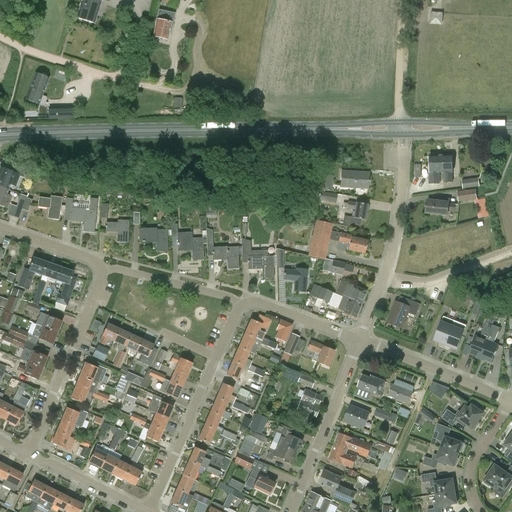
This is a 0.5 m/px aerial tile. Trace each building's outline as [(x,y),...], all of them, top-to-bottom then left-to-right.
[(94,24),(96,16),(101,0),(81,0),(76,18),(94,24)] [(175,14),(158,10),(156,20),(158,20),(154,37),(166,40),(168,33),(170,33),(175,14)] [(36,74),(26,99),(39,104),(48,79),(36,74)] [(73,119),(73,108),(49,108),(49,119),(73,119)] [(485,169),(492,169),(491,153),(485,154),(485,161),(484,161),(485,169)] [(439,173),(443,173),(444,173),(443,156),(430,157),(430,174),(429,174),(429,185),(439,185),(439,173)] [(452,183),(452,173),(452,156),(443,156),(444,173),(443,173),(443,183),(452,183)] [(412,177),(421,178),(422,162),(413,161),(412,177)] [(34,175),(36,171),(24,167),(22,171),(34,175)] [(0,168),(0,187),(8,191),(10,185),(15,187),(19,176),(0,168)] [(368,189),(369,174),(341,172),(340,187),(368,189)] [(319,191),(332,192),(333,177),(324,176),(324,182),(320,182),(319,191)] [(463,190),(479,187),(478,179),(462,181),(463,190)] [(6,195),(8,191),(0,187),(0,205),(7,208),(11,197),(6,195)] [(458,203),(476,200),(475,190),(457,192),(458,203)] [(319,199),(335,203),(337,195),(320,191),(319,199)] [(16,208),(28,212),(32,200),(26,198),(26,196),(21,194),(16,208)] [(511,204),(511,196),(497,203),(505,223),(507,223),(510,222),(511,221),(511,220),(506,207),(511,204)] [(59,221),(62,198),(50,197),(50,199),(39,198),(37,208),(48,209),(47,219),(59,221)] [(480,218),(491,216),(486,198),(476,201),(480,218)] [(94,233),(96,211),(97,200),(89,199),(88,211),(85,210),(71,208),(72,199),(66,199),(63,221),(70,221),(83,222),(82,232),(94,233)] [(425,214),(441,216),(447,216),(447,212),(454,213),(455,205),(449,204),(449,203),(427,201),(425,214)] [(354,210),(353,218),(351,217),(349,225),(359,227),(360,220),(365,221),(368,205),(355,203),(348,202),(346,209),(354,210)] [(106,219),(108,205),(101,204),(99,218),(106,219)] [(206,216),(216,216),(216,206),(205,207),(206,216)] [(128,244),(129,221),(117,221),(117,223),(106,223),(105,233),(117,233),(116,243),(128,244)] [(329,240),(331,232),(332,225),(316,221),(308,257),(325,260),(329,240)] [(171,237),(177,237),(178,251),(191,250),(192,261),(204,260),(202,238),(192,239),(191,233),(177,234),(177,225),(171,225),(171,237)] [(156,253),(168,252),(167,230),(156,230),(156,229),(138,229),(139,243),(155,242),(156,253)] [(338,242),(340,234),(331,232),(329,240),(338,242)] [(364,254),(367,242),(360,240),(360,238),(340,234),(338,242),(349,245),(347,251),(364,254)] [(262,279),(274,279),(273,257),(267,257),(267,251),(251,251),(250,242),(241,240),(242,263),(248,263),(248,269),(262,269),(262,279)] [(238,247),(227,248),(227,247),(212,248),(213,260),(227,259),(227,270),(239,269),(238,247)] [(34,273),(42,276),(47,263),(32,258),(28,270),(24,268),(18,287),(28,290),(34,273)] [(323,271),(342,276),(345,264),(325,260),(323,271)] [(48,278),(55,281),(60,268),(47,263),(42,276),(40,281),(46,283),(48,278)] [(74,273),(60,268),(55,281),(65,284),(61,296),(58,295),(56,303),(67,306),(77,278),(72,277),(74,273)] [(305,293),(307,270),(295,269),(295,272),(284,271),(283,280),(294,281),(293,292),(305,293)] [(6,281),(12,283),(15,275),(9,273),(6,281)] [(36,289),(43,292),(46,283),(40,281),(36,289)] [(365,292),(365,291),(355,287),(340,281),(338,288),(344,290),(341,297),(361,305),(367,292),(365,292)] [(14,287),(11,295),(22,299),(25,291),(14,287)] [(342,312),(342,313),(356,319),(357,315),(358,316),(360,315),(362,310),(361,308),(360,308),(362,305),(361,305),(341,297),(333,294),(333,293),(320,288),(316,299),(328,303),(327,305),(336,308),(336,309),(342,312)] [(0,304),(7,306),(9,299),(0,296),(0,304)] [(420,305),(409,300),(406,306),(395,302),(387,323),(402,329),(408,313),(416,316),(420,305)] [(502,302),(497,316),(506,319),(509,303),(502,302)] [(28,303),(26,309),(39,313),(41,308),(28,303)] [(471,314),(477,316),(481,305),(476,303),(471,314)] [(501,304),(498,303),(497,303),(495,304),(492,308),(486,323),(492,325),(501,304)] [(489,314),(479,310),(477,315),(487,319),(489,314)] [(9,325),(14,315),(6,311),(1,321),(9,325)] [(43,328),(57,334),(62,322),(47,316),(40,314),(38,320),(45,323),(43,328)] [(446,345),(455,322),(444,317),(434,341),(446,345)] [(259,330),(261,325),(251,320),(244,334),(255,339),(261,341),(260,344),(266,347),(268,344),(269,345),(270,342),(263,339),(266,333),(259,330)] [(276,338),(277,338),(284,341),(284,342),(292,324),(282,321),(280,320),(276,329),(280,331),(276,338)] [(455,322),(446,345),(457,349),(464,332),(466,326),(457,323),(455,322)] [(108,339),(113,342),(119,329),(107,324),(102,336),(98,343),(104,346),(108,339)] [(468,355),(479,360),(487,339),(492,327),(485,324),(479,339),(475,338),(468,355)] [(57,334),(43,328),(37,326),(36,330),(34,330),(31,336),(38,339),(52,345),(57,334)] [(492,327),(487,339),(479,360),(490,364),(497,346),(493,345),(499,329),(492,327)] [(17,329),(14,337),(25,341),(29,334),(17,329)] [(125,347),(130,335),(119,329),(113,342),(119,345),(117,349),(123,351),(125,347)] [(255,339),(244,334),(238,348),(249,353),(249,352),(252,354),(255,347),(252,346),(255,339)] [(291,356),(299,338),(291,334),(283,353),(291,356)] [(136,353),(142,340),(130,335),(125,347),(130,349),(136,353)] [(25,341),(14,337),(11,344),(22,349),(25,341)] [(148,358),(154,346),(142,340),(136,353),(142,355),(139,362),(150,367),(153,360),(148,358)] [(268,344),(266,347),(274,350),(277,345),(270,342),(269,345),(268,344)] [(328,368),(334,352),(324,348),(324,347),(311,342),(307,350),(320,355),(317,363),(328,368)] [(109,351),(97,346),(92,357),(104,362),(109,351)] [(19,360),(26,363),(28,364),(42,370),(47,358),(33,352),(24,348),(19,360)] [(232,362),(243,367),(249,353),(238,348),(232,362)] [(162,364),(167,353),(161,350),(155,361),(162,364)] [(125,354),(122,352),(119,351),(112,366),(119,368),(125,354)] [(175,370),(187,376),(192,364),(173,356),(170,362),(177,365),(175,370)] [(243,367),(232,362),(226,376),(237,381),(243,367)] [(42,370),(28,364),(26,363),(24,367),(19,365),(17,372),(23,374),(23,375),(37,381),(42,370)] [(98,369),(85,363),(80,375),(93,381),(101,384),(107,370),(98,366),(98,369)] [(247,371),(254,374),(255,372),(257,373),(258,369),(250,366),(247,371)] [(255,372),(254,374),(262,378),(265,372),(258,369),(257,373),(255,372)] [(157,377),(159,374),(151,370),(148,377),(155,379),(156,376),(157,377)] [(170,382),(182,388),(187,376),(175,370),(170,382)] [(166,377),(159,374),(157,377),(156,376),(155,379),(163,383),(165,379),(166,377)] [(311,389),(315,380),(300,374),(297,383),(311,389)] [(386,382),(363,374),(358,388),(379,396),(379,395),(380,396),(386,382)] [(93,381),(80,375),(75,387),(93,394),(96,395),(97,392),(101,384),(93,381)] [(142,381),(136,378),(133,384),(139,386),(142,381)] [(182,388),(170,382),(165,379),(163,383),(159,392),(177,400),(182,388)] [(429,391),(433,394),(439,385),(433,382),(429,391)] [(216,398),(227,403),(233,389),(222,384),(216,398)] [(409,405),(413,393),(393,385),(388,397),(409,405)] [(20,387),(16,393),(18,394),(17,395),(21,397),(24,390),(25,389),(22,388),(20,387)] [(92,397),(93,394),(75,387),(70,399),(83,404),(90,407),(93,400),(91,399),(92,397)] [(305,400),(320,406),(323,398),(315,394),(315,395),(304,391),(301,399),(305,400)] [(116,407),(118,401),(97,392),(96,395),(93,394),(92,397),(116,407)] [(26,407),(18,403),(21,397),(17,395),(18,394),(16,393),(10,406),(12,407),(5,421),(16,427),(26,407)] [(210,412),(221,417),(227,403),(216,398),(210,412)] [(155,414),(168,420),(173,408),(154,399),(151,406),(158,408),(155,414)] [(314,421),(320,406),(305,400),(301,399),(295,413),(314,421)] [(12,407),(10,406),(0,400),(0,418),(5,421),(12,407)] [(231,408),(238,411),(239,408),(241,409),(242,406),(234,402),(231,408)] [(239,408),(238,411),(246,414),(249,409),(242,406),(241,409),(239,408)] [(363,430),(370,413),(350,406),(344,422),(363,430)] [(477,423),(483,414),(482,414),(483,412),(478,409),(477,410),(472,406),(469,410),(465,407),(461,414),(459,412),(455,416),(447,411),(442,418),(453,426),(456,421),(466,428),(467,426),(472,429),(474,428),(475,429),(479,424),(477,423)] [(399,414),(408,418),(411,411),(402,407),(399,414)] [(79,410),(78,413),(66,408),(61,420),(74,426),(74,425),(81,429),(87,414),(79,410)] [(389,422),(392,414),(377,409),(374,416),(389,422)] [(433,421),(437,415),(425,409),(418,422),(422,424),(426,417),(433,421)] [(221,417),(210,412),(204,426),(215,430),(221,417)] [(256,434),(263,417),(256,413),(248,430),(256,434)] [(138,420),(140,417),(132,414),(129,420),(135,423),(137,420),(138,420)] [(145,423),(163,431),(168,420),(155,414),(153,421),(147,419),(146,420),(140,417),(138,420),(137,420),(135,423),(143,426),(145,423)] [(249,426),(251,420),(245,417),(243,423),(249,426)] [(69,437),(74,426),(61,420),(56,432),(69,437)] [(145,423),(143,426),(142,428),(148,431),(145,438),(157,443),(163,431),(145,423)] [(461,452),(464,445),(456,442),(457,439),(448,436),(450,430),(438,425),(435,432),(439,433),(437,440),(443,443),(441,449),(458,455),(459,451),(461,452)] [(215,430),(204,426),(198,440),(209,445),(212,438),(217,440),(220,435),(221,433),(215,430)] [(276,432),(283,434),(278,445),(296,452),(301,442),(288,436),(290,431),(279,426),(276,432)] [(115,435),(120,438),(120,439),(123,440),(127,433),(118,428),(115,435)] [(229,437),(230,433),(222,430),(221,433),(220,435),(226,438),(227,436),(229,437)] [(248,430),(244,440),(261,448),(262,448),(266,439),(248,430)] [(387,442),(396,445),(400,432),(391,430),(387,442)] [(69,437),(56,432),(51,444),(64,449),(69,437)] [(227,436),(226,438),(234,442),(237,436),(230,433),(229,437),(227,436)] [(353,437),(352,439),(339,434),(334,446),(347,452),(348,450),(360,454),(359,455),(368,459),(373,445),(353,437)] [(120,439),(120,438),(115,435),(111,441),(114,443),(113,445),(116,446),(120,439)] [(73,442),(81,446),(82,443),(81,442),(83,439),(76,436),(73,442)] [(89,445),(90,443),(83,439),(81,442),(82,443),(81,446),(85,447),(88,449),(89,445)] [(127,445),(134,449),(137,442),(130,439),(127,445)] [(261,448),(244,440),(238,453),(249,458),(252,451),(258,454),(261,448)] [(114,443),(111,441),(107,449),(113,452),(116,446),(113,445),(114,443)] [(391,447),(377,442),(375,448),(389,454),(391,447)] [(92,447),(89,445),(88,449),(85,447),(79,458),(84,461),(92,447)] [(292,463),(296,452),(278,445),(276,451),(270,449),(266,459),(272,461),(274,456),(292,463)] [(346,454),(347,452),(334,446),(329,459),(343,465),(343,464),(353,468),(357,458),(346,454)] [(134,454),(140,457),(143,450),(138,447),(134,454)] [(202,459),(205,452),(194,448),(188,462),(199,467),(199,466),(205,469),(206,466),(208,462),(202,459)] [(88,463),(100,469),(107,455),(95,449),(88,463)] [(458,455),(441,449),(438,457),(434,455),(432,460),(425,458),(423,465),(435,469),(438,463),(447,467),(448,464),(455,467),(458,460),(456,459),(458,455)] [(238,453),(234,463),(249,470),(254,461),(238,453)] [(140,457),(134,454),(131,461),(136,464),(140,457)] [(100,469),(111,475),(118,461),(107,455),(100,469)] [(123,481),(130,467),(118,461),(111,475),(123,481)] [(199,467),(188,462),(182,476),(193,481),(199,467)] [(388,465),(381,462),(378,468),(385,471),(386,471),(388,465)] [(0,478),(4,480),(10,469),(0,463),(0,478)] [(377,475),(380,469),(364,463),(362,468),(377,475)] [(205,469),(203,472),(218,478),(221,473),(206,466),(205,469)] [(490,473),(484,481),(485,482),(484,483),(489,487),(490,485),(496,489),(498,485),(505,490),(511,480),(511,467),(508,472),(502,467),(500,470),(495,466),(494,468),(492,467),(489,472),(490,473)] [(142,473),(130,467),(123,481),(135,487),(142,473)] [(394,478),(406,482),(409,472),(397,468),(394,478)] [(15,492),(23,475),(10,469),(4,480),(2,485),(15,492)] [(267,480),(268,478),(260,473),(260,474),(252,471),(249,478),(256,481),(253,487),(269,494),(270,493),(271,493),(273,490),(272,489),(274,483),(267,480)] [(357,493),(339,486),(342,478),(325,471),(319,485),(336,493),(334,498),(350,508),(357,493)] [(455,488),(454,480),(446,481),(445,479),(436,480),(435,474),(422,476),(423,483),(430,482),(431,488),(435,487),(436,495),(454,492),(454,488),(455,488)] [(193,481),(182,476),(176,490),(187,495),(193,481)] [(356,487),(364,491),(369,481),(361,476),(356,487)] [(228,485),(240,490),(243,483),(231,478),(228,485)] [(34,511),(38,504),(47,487),(34,480),(28,492),(28,491),(25,498),(32,501),(29,507),(32,508),(32,510),(34,511)] [(52,505),(58,493),(47,487),(38,504),(44,507),(43,510),(47,511),(49,511),(53,505),(52,505)] [(228,503),(231,504),(235,496),(233,495),(235,490),(228,487),(226,492),(229,494),(226,500),(228,501),(228,503)] [(193,497),(187,495),(176,490),(170,504),(181,509),(184,502),(189,504),(191,499),(193,497)] [(12,507),(17,496),(10,492),(4,503),(12,507)] [(454,492),(436,495),(438,503),(434,504),(435,510),(428,511),(427,511),(441,511),(441,509),(450,508),(450,505),(458,503),(457,496),(455,496),(454,492)] [(52,505),(53,505),(65,511),(71,499),(58,493),(52,505)] [(326,511),(331,502),(312,493),(306,507),(317,511),(326,511)] [(191,499),(198,502),(199,500),(201,500),(202,497),(194,494),(193,497),(191,499)] [(199,500),(198,502),(207,506),(209,501),(202,497),(201,500),(199,500)] [(80,511),(84,506),(71,499),(65,511),(67,511),(80,511)] [(231,511),(228,510),(231,504),(228,503),(228,501),(226,500),(223,507),(224,508),(221,511),(231,511)] [(221,511),(224,508),(223,507),(213,503),(211,508),(209,507),(207,511),(221,511)]
